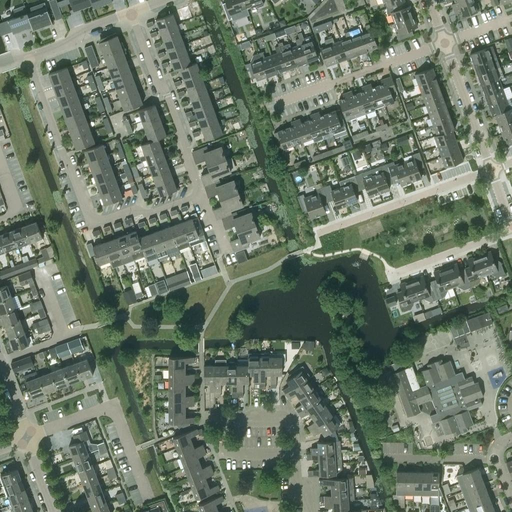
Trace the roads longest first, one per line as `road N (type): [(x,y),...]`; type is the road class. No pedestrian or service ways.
road 1 (residential): [(200,195),(90,225),(27,58)]
road 2 (residential): [(200,195),(131,12)]
road 3 (residential): [(149,498),(113,406),(26,439)]
road 4 (residential): [(314,230),(491,169)]
road 5 (residential): [(273,103),(444,43)]
road 6 (residential): [(307,511),(289,421),(223,418)]
road 7 (residential): [(1,361),(64,336),(42,272)]
road 8 (residential): [(491,169),(444,43)]
road 9 (residential): [(511,231),(389,276)]
